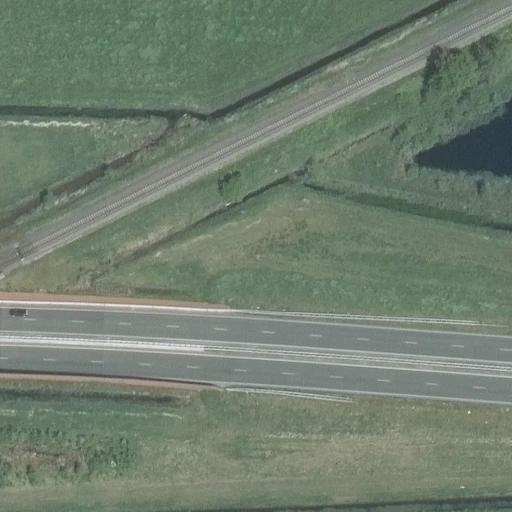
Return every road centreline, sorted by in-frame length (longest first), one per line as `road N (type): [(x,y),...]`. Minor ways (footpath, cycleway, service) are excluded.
road 1 (trunk): [(511,351),(0,318)]
road 2 (trunk): [(0,359),(511,390)]
